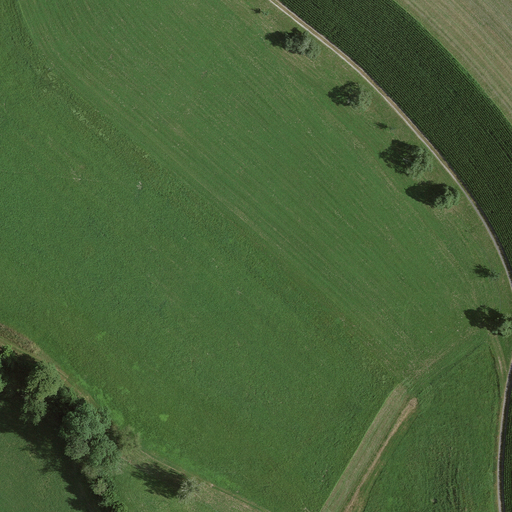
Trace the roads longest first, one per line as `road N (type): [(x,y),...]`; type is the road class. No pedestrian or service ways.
road 1 (track): [(271,0),(376,86),(457,177),(511,273)]
road 2 (track): [(0,338),(77,388),(124,439),(263,511)]
road 3 (track): [(511,392),(503,511)]
